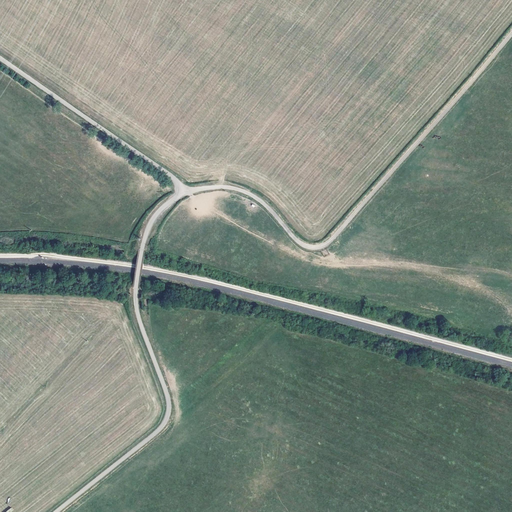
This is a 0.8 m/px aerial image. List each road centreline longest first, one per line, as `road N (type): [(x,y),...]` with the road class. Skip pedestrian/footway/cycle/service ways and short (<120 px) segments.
road 1 (unclassified): [(56,511),(165,422),(168,397),(135,294),(151,221),(179,186),(0,58)]
road 2 (track): [(178,192),(241,190),(302,244),(324,245),(511,33)]
